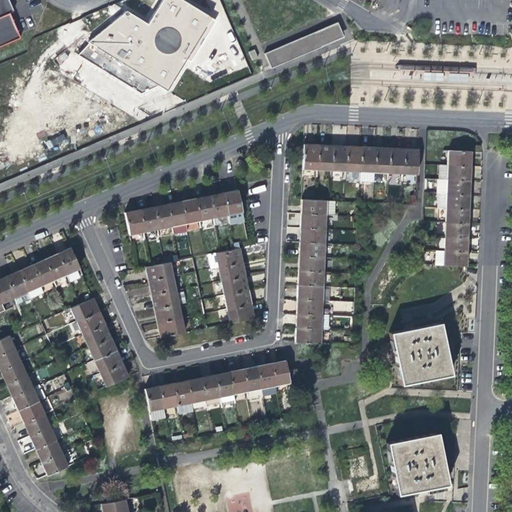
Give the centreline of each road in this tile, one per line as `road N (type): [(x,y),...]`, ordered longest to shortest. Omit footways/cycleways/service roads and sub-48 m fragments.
road 1 (residential): [(80,210),(151,358),(257,341),(270,316),(278,123)]
road 2 (residential): [(468,119),(489,151),(479,409)]
road 3 (residential): [(80,210),(278,123)]
road 4 (residential): [(278,123),(306,111),(468,119)]
